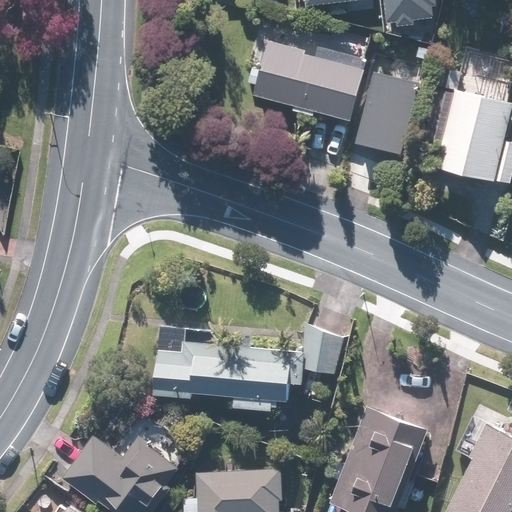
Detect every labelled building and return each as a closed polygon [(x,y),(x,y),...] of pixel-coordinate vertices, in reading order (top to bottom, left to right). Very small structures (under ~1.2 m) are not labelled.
[(388,0),(390,18),(399,17),(399,21),(417,20),(416,14),(435,13),(434,0),(388,0)] [(252,99),(290,108),(289,115),(311,121),(312,113),(349,122),(361,70),(364,58),(318,47),(316,56),(265,44),(252,99)] [(423,141),(440,145),(433,172),(507,189),(511,167),(511,145),(501,143),(510,105),(455,92),(459,72),(440,67),(423,141)] [(361,70),(349,122),(343,146),(396,159),(415,82),(361,70)] [(182,332),(157,329),(151,397),(191,400),(191,395),(231,399),(230,409),(270,413),(271,403),(286,404),(288,386),(300,387),(302,369),(331,379),(344,340),(306,327),(297,355),(181,344),(182,332)] [(393,511),(424,428),(365,406),(325,511),(393,511)] [(506,511),(511,502),(511,441),(485,427),(440,511),(506,511)] [(90,437),(60,478),(107,511),(146,511),(178,469),(134,437),(119,458),(90,437)] [(281,473),(196,471),(195,499),(188,499),(187,511),(274,511),(275,502),(280,502),(281,473)] [(75,511),(60,502),(54,511),(75,511)]
